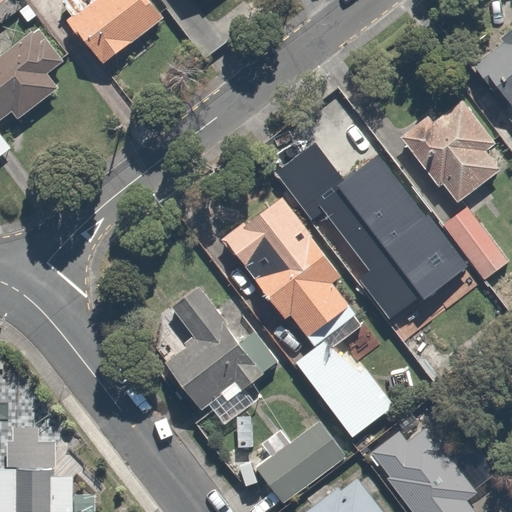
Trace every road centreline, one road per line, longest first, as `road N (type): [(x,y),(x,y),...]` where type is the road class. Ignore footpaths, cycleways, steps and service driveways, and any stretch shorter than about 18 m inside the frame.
road 1 (residential): [(369,0),(114,194),(24,296)]
road 2 (residential): [(199,511),(24,296)]
